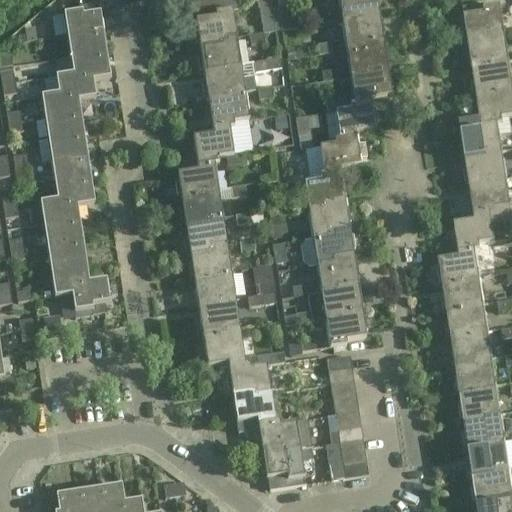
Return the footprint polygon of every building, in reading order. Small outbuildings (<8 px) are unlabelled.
[(198,45),(199,52),(220,48),(220,44),(236,41),(232,15),(238,14),(236,0),(214,3),(214,1),(204,2),(205,6),(193,7),(196,31),(193,31),(195,45),(198,45)] [(379,16),(378,9),(380,9),(378,0),(337,0),(342,27),(358,24),(358,19),(379,16)] [(463,8),(465,26),(463,26),(465,41),(468,40),(469,47),(490,44),(489,38),(505,36),(501,8),(485,10),(484,5),(463,8)] [(80,14),(63,16),(66,38),(84,35),(85,40),(102,37),(99,16),(95,17),(93,7),(80,9),(80,14)] [(278,10),(281,34),(294,32),(290,8),(278,10)] [(263,37),(263,36),(275,35),(272,11),(259,13),(263,37)] [(380,23),(379,16),(358,19),(358,24),(342,27),(346,54),(362,51),(362,46),(383,43),(382,36),(384,36),(382,22),(380,23)] [(26,44),(36,43),(34,30),(24,31),(26,44)] [(66,38),(69,59),(87,56),(88,61),(105,58),(102,37),(85,40),(84,35),(66,38)] [(263,36),(263,37),(249,39),(251,49),(265,47),(263,36)] [(469,47),(470,53),(467,54),(469,67),(472,67),(473,74),(494,71),(493,65),(509,62),(505,36),(489,38),(490,44),(469,47)] [(240,68),(236,41),(220,44),(220,48),(199,52),(200,58),(198,58),(200,72),(202,72),(203,79),(224,76),(224,70),(240,68)] [(362,51),(346,54),(350,81),(367,79),(366,73),(387,70),(386,64),(388,64),(386,49),(384,50),(383,43),(362,46),(362,51)] [(331,46),(317,48),(319,58),(333,56),(331,46)] [(294,50),(286,51),(288,62),(295,61),(294,50)] [(87,56),(69,59),(72,77),(72,82),(92,80),(92,85),(109,82),(105,58),(88,61),(87,56)] [(0,61),(0,70),(0,72),(12,70),(11,60),(0,61)] [(281,72),(279,62),(253,66),(255,76),(281,72)] [(511,90),(511,82),(509,62),(493,65),(494,71),(473,74),(474,81),(471,81),(473,95),(476,95),(477,102),(498,99),(497,92),(511,90)] [(229,104),(228,98),(244,96),(240,68),(224,70),(224,76),(203,79),(204,86),(202,86),(204,100),(206,99),(207,107),(229,104)] [(390,77),(388,77),(387,70),(366,73),(367,79),(350,81),(353,99),(339,101),(339,105),(340,105),(342,115),(350,114),(350,108),(354,108),(371,105),(370,102),(391,98),(390,91),(392,90),(390,77)] [(335,73),(321,75),(323,86),(337,84),(335,73)] [(15,88),(13,77),(1,79),(3,89),(15,88)] [(95,102),(92,85),(92,80),(72,82),(72,77),(55,79),(57,96),(58,102),(78,99),(78,104),(95,102)] [(3,89),(4,100),(16,98),(15,88),(3,89)] [(498,99),(477,102),(478,108),(475,108),(477,119),(466,121),(466,124),(460,125),(462,137),(482,134),(481,129),(499,126),(503,126),(502,120),(509,119),(511,118),(511,90),(497,92),(498,99)] [(271,91),(257,93),(259,104),(273,101),(271,91)] [(63,126),(81,123),(78,104),(78,99),(58,102),(57,96),(40,99),(44,124),(62,121),(63,126)] [(208,112),(206,113),(208,127),(210,127),(211,134),(229,131),(229,132),(234,131),(234,126),(247,125),(248,124),(244,96),(228,98),(229,104),(207,107),(208,112)] [(328,117),(335,116),(342,115),(340,105),(327,107),(328,117)] [(335,116),(339,143),(356,141),(355,137),(376,134),(374,126),(377,126),(375,112),(372,113),(371,105),(354,108),(350,108),(350,114),(342,115),(335,116)] [(6,118),(8,129),(20,128),(18,116),(6,118)] [(463,144),(460,145),(462,159),(465,158),(466,165),(487,162),(486,156),(503,153),(501,138),(511,136),(509,119),(502,120),(503,126),(499,126),(481,129),(482,134),(462,137),(463,144)] [(65,145),(84,142),(81,123),(63,126),(62,121),(44,124),(47,143),(65,140),(65,145)] [(193,148),(190,149),(192,163),(195,162),(196,169),(213,167),(218,166),(217,160),(226,159),(233,158),(240,157),(251,155),(247,125),(234,126),(234,131),(229,132),(229,131),(211,134),(212,138),(192,141),(193,148)] [(8,129),(9,138),(21,136),(20,128),(8,129)] [(69,167),(87,164),(84,142),(65,145),(65,140),(47,143),(50,165),(68,162),(69,167)] [(319,151),(305,153),(310,185),(319,184),(319,179),(340,176),(339,172),(360,169),(359,161),(362,161),(367,160),(364,146),(360,147),(357,147),(356,141),(339,143),(334,144),(334,149),(319,151)] [(466,165),(467,172),(464,172),(466,186),(469,186),(470,193),(491,190),(491,184),(507,181),(503,153),(486,156),(487,162),(466,165)] [(240,157),(233,158),(226,159),(227,170),(241,168),(240,157)] [(12,161),(14,170),(26,168),(24,159),(12,161)] [(73,189),(90,187),(87,164),(69,167),(68,162),(50,165),(53,187),(72,184),(73,189)] [(176,177),(177,184),(175,184),(177,199),(180,198),(181,205),(202,202),(201,196),(217,193),(213,167),(196,169),(197,174),(176,177)] [(26,168),(14,170),(15,181),(27,179),(26,168)] [(0,180),(9,179),(8,171),(0,172),(0,180)] [(319,179),(319,184),(310,185),(303,186),(308,214),(324,212),(323,207),(344,204),(343,197),(346,197),(344,183),(341,183),(340,176),(319,179)] [(511,209),(507,181),(491,184),(491,190),(470,193),(471,199),(468,199),(470,213),(473,213),(474,219),(491,217),(496,216),(496,212),(504,210),(511,209)] [(53,187),(55,204),(56,208),(75,206),(76,211),(93,208),(90,187),(73,189),(72,184),(53,187)] [(245,189),(230,191),(232,202),(246,200),(245,189)] [(222,221),(217,193),(201,196),(202,202),(181,205),(182,212),(179,212),(181,226),(184,225),(185,232),(206,229),(205,224),(222,221)] [(15,210),(14,200),(2,202),(3,211),(15,210)] [(79,228),(76,211),(75,206),(56,208),(55,204),(39,206),(42,228),(61,225),(62,230),(79,228)] [(328,234),(348,231),(347,225),(350,224),(348,210),(345,210),(344,204),(323,207),(324,212),(308,214),(312,242),(328,239),(328,234)] [(293,206),(279,208),(280,219),(294,217),(293,206)] [(511,216),(511,209),(504,210),(496,212),(496,216),(491,217),(474,219),(475,224),(454,227),(455,234),(453,234),(455,249),(458,248),(459,255),(481,252),(480,247),(488,246),(495,244),(493,227),(511,224),(511,216)] [(17,221),(15,210),(3,211),(5,222),(17,221)] [(249,217),(235,219),(236,230),(251,227),(249,217)] [(288,241),(285,219),(268,222),(272,244),(288,241)] [(185,232),(186,239),(183,239),(185,253),(188,253),(189,259),(210,256),(209,251),(226,248),(222,221),(205,224),(206,229),(185,232)] [(61,225),(42,228),(45,249),(64,246),(65,251),(82,249),(79,228),(62,230),(61,225)] [(304,243),(300,247),(303,267),(308,270),(316,269),(333,266),(332,262),(353,259),(352,252),(354,252),(352,238),(349,238),(348,231),(328,234),(328,239),(312,242),(304,243)] [(8,245),(10,255),(21,253),(20,243),(8,245)] [(495,244),(488,246),(490,256),(504,254),(502,243),(495,244)] [(253,244),(239,246),(240,257),(255,255),(253,244)] [(85,270),(82,249),(65,251),(64,246),(45,249),(48,270),(67,268),(68,272),(85,270)] [(275,268),(287,266),(284,247),(272,249),(275,268)] [(230,276),(226,248),(209,251),(210,256),(189,259),(190,266),(187,266),(189,281),(192,280),(193,287),(215,283),(214,279),(230,276)] [(481,253),(481,252),(459,255),(459,259),(439,262),(440,270),(437,270),(440,284),(442,284),(443,291),(464,288),(463,283),(480,280),(476,254),(481,253)] [(21,253),(10,255),(11,265),(23,263),(21,253)] [(336,289),(357,286),(356,279),(359,279),(357,265),(354,265),(353,259),(332,262),(333,266),(316,269),(321,296),(337,294),(336,289)] [(87,287),(85,270),(68,272),(67,268),(48,270),(53,301),(71,299),(70,294),(88,291),(87,287)] [(274,296),(270,269),(252,271),(256,299),(261,298),(274,296)] [(193,287),(194,293),(192,294),(194,308),(196,307),(197,314),(219,311),(218,305),(234,303),(230,276),(214,279),(215,283),(193,287)] [(443,291),(444,297),(441,298),(443,312),(446,312),(447,318),(468,315),(468,310),(484,307),(480,280),(463,283),(464,288),(443,291)] [(88,291),(70,294),(70,297),(71,299),(73,316),(74,322),(92,319),(105,317),(104,307),(108,306),(107,297),(105,284),(87,287),(88,291)] [(0,299),(9,298),(7,286),(0,287),(0,299)] [(321,297),(307,299),(310,315),(311,326),(325,324),(341,321),(340,316),(361,313),(360,307),(363,306),(361,297),(361,292),(358,292),(357,286),(336,289),(337,294),(321,296),(321,297)] [(291,290),(292,297),(293,301),(307,299),(305,288),(291,290)] [(29,303),(27,294),(15,296),(17,305),(29,303)] [(247,300),(249,311),(275,307),(274,296),(261,298),(256,299),(247,300)] [(0,307),(10,306),(9,298),(0,299),(0,307)] [(511,304),(511,302),(497,304),(499,316),(511,313),(511,304)] [(238,331),(234,303),(218,305),(219,311),(197,314),(198,321),(196,321),(198,335),(201,335),(202,342),(223,339),(222,333),(238,331)] [(447,318),(448,324),(446,325),(448,339),(450,339),(452,346),(473,343),(472,337),(488,334),(484,307),(468,310),(468,315),(447,318)] [(365,319),(362,320),(361,313),(340,316),(341,321),(325,324),(329,352),(346,349),(345,344),(365,341),(364,334),(367,333),(365,319)] [(310,315),(283,319),(285,330),(311,326),(310,315)] [(45,338),(61,336),(58,319),(42,322),(45,338)] [(33,333),(31,323),(18,326),(19,335),(33,333)] [(511,330),(501,332),(503,343),(511,341),(511,330)] [(202,342),(203,349),(200,350),(202,364),(205,363),(206,370),(227,367),(227,370),(244,368),(244,367),(238,331),(222,333),(223,339),(202,342)] [(21,345),(34,343),(33,333),(19,335),(21,345)] [(493,362),(488,334),(472,337),(473,343),(452,346),(452,352),(450,352),(452,366),(455,366),(456,373),(477,370),(476,365),(493,362)] [(314,343),(300,345),(301,356),(315,354),(314,343)] [(271,358),(256,360),(258,370),(266,369),(266,370),(272,369),(284,367),(284,366),(283,356),(271,358)] [(35,359),(25,361),(27,374),(37,373),(35,359)] [(326,364),(328,376),(351,372),(350,360),(326,364)] [(0,363),(0,361),(0,382),(3,382),(2,377),(10,376),(8,362),(0,363)] [(456,373),(457,379),(454,380),(456,394),(459,393),(460,400),(481,397),(480,392),(497,389),(493,362),(476,365),(477,370),(456,373)] [(228,377),(226,378),(228,392),(230,392),(231,398),(252,395),(253,400),(270,398),(266,370),(266,369),(258,370),(249,371),(248,367),(244,368),(227,370),(228,377)] [(353,384),(351,372),(328,376),(329,388),(353,384)] [(355,396),(353,384),(329,388),(331,399),(355,396)] [(501,417),(497,389),(480,392),(481,397),(460,400),(461,407),(458,408),(460,422),(463,422),(464,428),(485,425),(484,420),(501,417)] [(231,398),(232,405),(230,405),(232,419),(234,419),(235,426),(257,423),(258,426),(273,424),(270,398),(253,400),(252,395),(231,398)] [(357,408),(355,396),(331,399),(333,411),(357,408)] [(335,423),(359,420),(357,408),(333,411),(335,423)] [(464,428),(465,435),(463,435),(465,449),(467,449),(468,455),(489,452),(489,447),(505,444),(501,417),(484,420),(485,425),(464,428)] [(337,435),(361,432),(359,420),(335,423),(337,435)] [(257,423),(236,426),(238,437),(246,435),(246,440),(256,438),(258,448),(261,448),(262,454),(282,451),(283,456),(300,453),(312,451),(307,423),(295,425),(279,427),(278,423),(273,424),(258,426),(257,423)] [(339,447),(362,444),(361,432),(337,435),(339,447)] [(339,448),(339,447),(337,435),(329,437),(331,449),(339,448)] [(340,459),(364,456),(362,444),(339,447),(339,448),(340,459)] [(509,472),(505,444),(489,447),(489,452),(468,455),(469,462),(467,462),(469,476),(471,476),(472,483),(493,480),(493,475),(509,472)] [(331,449),(326,450),(331,484),(344,482),(342,471),(340,459),(339,448),(331,449)] [(263,461),(259,461),(261,475),(265,475),(266,482),(267,482),(269,494),(305,489),(300,453),(283,456),(282,451),(262,454),(263,461)] [(342,471),(366,468),(364,456),(340,459),(342,471)] [(344,482),(344,483),(368,479),(366,468),(342,471),(344,482)] [(472,483),(473,489),(471,489),(473,504),(476,503),(477,510),(498,507),(497,502),(511,499),(511,488),(509,472),(493,475),(493,480),(472,483)] [(174,486),(176,500),(184,499),(182,485),(174,486)] [(176,500),(174,486),(162,488),(164,502),(176,500)] [(102,511),(118,511),(118,505),(123,504),(121,488),(95,492),(97,508),(102,508),(102,511)] [(95,492),(76,494),(78,511),(102,511),(102,508),(97,508),(95,492)] [(78,511),(76,494),(56,497),(56,502),(46,504),(47,511),(78,511)] [(477,510),(477,511),(511,511),(511,499),(497,502),(498,507),(477,510)] [(142,511),(141,502),(123,504),(118,505),(118,511),(142,511)]
